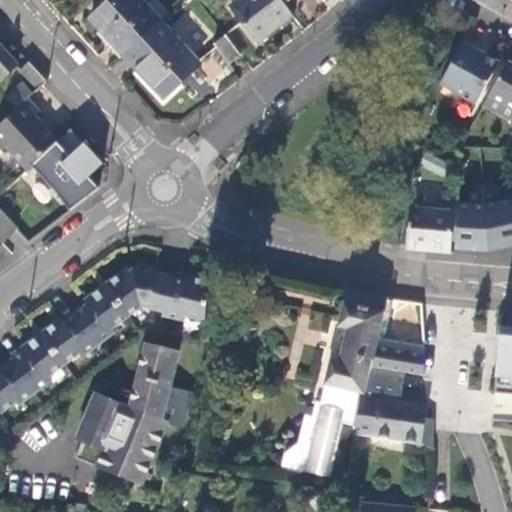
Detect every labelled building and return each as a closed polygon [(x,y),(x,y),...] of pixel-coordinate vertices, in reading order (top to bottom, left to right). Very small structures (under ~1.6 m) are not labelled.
[(111,0),(90,19),(125,54),(161,21),(140,0),(111,0)] [(257,40),(293,12),(285,2),(283,0),(238,0),(231,6),(257,40)] [(161,21),(125,54),(165,97),(201,62),(161,21)] [(213,41),(229,61),(240,52),(225,32),(213,41)] [(440,82),(476,103),(500,61),(464,42),(463,43),(457,39),(435,78),(441,81),(440,82)] [(0,45),(0,78),(1,80),(18,65),(0,45)] [(511,62),(508,61),(482,107),(511,123),(511,125),(511,62)] [(16,77),(32,95),(47,82),(30,64),(16,77)] [(16,77),(1,90),(18,108),(29,98),(32,95),(16,77)] [(18,108),(0,125),(0,153),(6,149),(26,171),(30,167),(58,141),(36,117),(42,112),(29,98),(18,108)] [(70,129),(58,141),(30,167),(56,194),(69,211),(98,188),(88,178),(103,164),(70,129)] [(419,145),(427,146),(428,134),(416,134),(415,145),(419,145)] [(426,172),(427,146),(419,145),(417,171),(426,172)] [(434,203),(410,201),(407,249),(425,250),(449,252),(453,212),(434,210),(434,203)] [(457,212),(454,253),(496,256),(511,254),(511,211),(494,213),(457,212)] [(17,230),(0,212),(0,243),(2,246),(17,230)] [(208,301),(212,280),(184,274),(183,279),(155,273),(156,268),(135,264),(134,269),(127,271),(124,267),(118,272),(81,300),(85,304),(73,313),(62,321),(58,317),(45,328),(22,346),(18,348),(21,352),(2,367),(0,368),(0,412),(0,413),(15,402),(18,405),(50,380),(48,377),(79,353),(81,357),(114,332),(111,328),(140,306),(161,311),(160,315),(181,319),(182,315),(206,320),(208,301)] [(348,289),(326,384),(360,392),(365,393),(373,363),(378,336),(387,298),(367,294),(348,289)] [(511,311),(503,310),(495,391),(511,392),(511,311)] [(313,334),(329,334),(329,311),(301,311),(301,365),(313,365),(313,334)] [(425,346),(378,336),(373,363),(403,370),(424,375),(425,354),(425,346)] [(145,342),(128,405),(167,421),(166,424),(181,427),(190,392),(170,386),(179,351),(145,342)] [(365,393),(360,392),(354,432),(431,445),(432,419),(426,417),(428,404),(399,399),(403,370),(373,363),(365,393)] [(167,421),(128,405),(96,391),(76,439),(105,452),(99,466),(116,473),(141,483),(166,424),(167,421)] [(414,511),(414,508),(359,503),(357,511),(414,511)]
